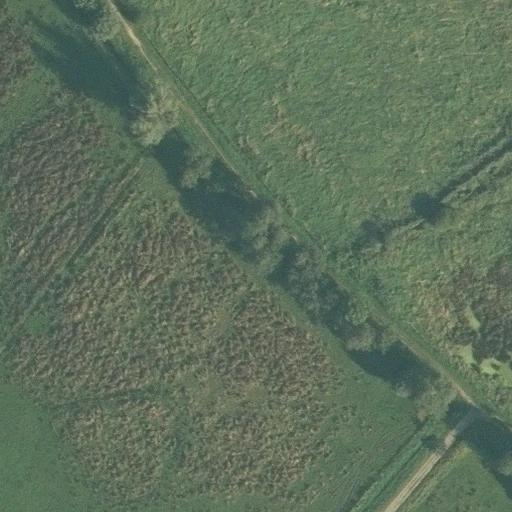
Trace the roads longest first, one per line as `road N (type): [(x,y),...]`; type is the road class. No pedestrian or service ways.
road 1 (track): [(480,406),(279,231),(106,0)]
road 2 (track): [(480,406),(388,511)]
